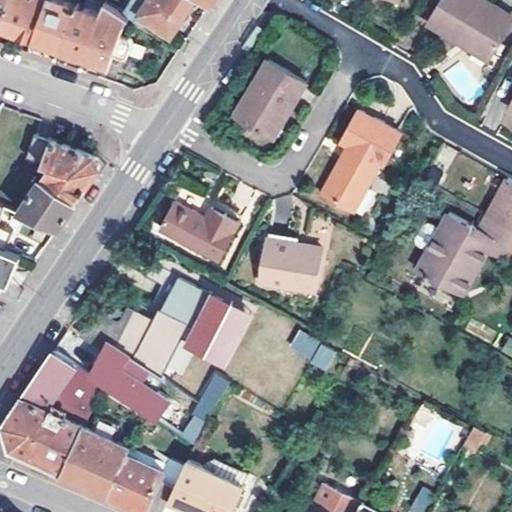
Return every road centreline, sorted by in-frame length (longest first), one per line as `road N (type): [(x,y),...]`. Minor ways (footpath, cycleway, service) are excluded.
road 1 (tertiary): [(161,132),(0,370)]
road 2 (residential): [(161,132),(180,133),(260,180),(275,180),(294,166),(366,51)]
road 3 (residential): [(511,158),(443,120),(409,78),(366,51)]
road 4 (residential): [(0,72),(161,132)]
road 5 (tertiary): [(250,0),(161,132)]
